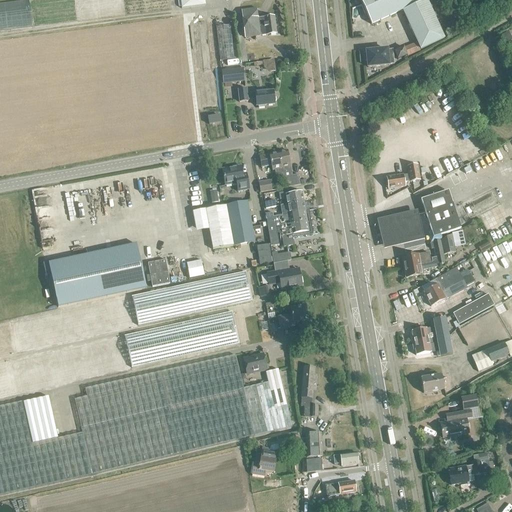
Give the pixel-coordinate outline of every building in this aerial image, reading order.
[(78,0),(80,20),(125,16),(123,0),(78,0)] [(177,0),(178,7),(181,7),(181,9),(205,6),(205,5),(204,0),(177,0)] [(427,3),(425,0),(359,0),(371,25),(402,11),(409,26),(420,50),(444,39),(427,3)] [(264,18),(258,19),(258,18),(257,18),(256,9),(241,11),(244,38),(260,36),(266,35),(276,34),(274,17),(264,18)] [(230,25),(216,27),(220,61),(234,60),(230,25)] [(397,60),(404,57),(420,51),(417,43),(394,52),(397,60)] [(366,54),(364,54),(365,61),(367,61),(367,68),(388,66),(388,65),(394,64),(392,50),(387,51),(387,50),(366,52),(366,54)] [(223,84),(235,83),(244,82),(243,69),(221,72),(223,84)] [(258,106),(258,108),(264,107),(264,106),(274,105),(273,96),(272,96),(272,94),(273,94),(273,92),(262,93),(262,91),(254,92),(255,93),(247,94),(246,90),(238,91),(239,103),(247,102),(247,100),(253,100),(253,99),(255,99),(256,107),(258,106)] [(450,124),(461,118),(459,114),(448,121),(450,124)] [(219,116),(208,118),(209,125),(220,123),(219,116)] [(277,153),(282,174),(284,183),(285,188),(300,185),(298,175),(292,176),(289,177),(288,173),(291,172),(287,151),(277,153)] [(274,170),(275,176),(282,174),(277,153),(269,155),(259,157),(261,168),(271,166),(272,171),(274,170)] [(222,170),(225,186),(236,184),(237,192),(249,190),(246,174),(242,175),(240,166),(222,170)] [(420,181),(417,167),(407,168),(408,175),(402,176),(387,179),(388,181),(387,181),(387,183),(386,184),(387,187),(388,188),(389,190),(404,187),(404,183),(410,182),(410,183),(420,181)] [(260,193),(272,191),(270,181),(258,183),(260,193)] [(303,203),(301,192),(285,195),(285,193),(278,194),(279,200),(286,199),(287,205),(281,206),(303,203)] [(432,242),(441,239),(440,236),(459,230),(447,192),(420,201),(431,233),(429,233),(432,242)] [(212,204),(218,203),(217,193),(210,194),(212,204)] [(254,242),(247,202),(226,206),(192,212),(195,228),(208,226),(212,250),(233,246),(254,242)] [(303,203),(281,206),(282,215),(305,211),(303,203)] [(273,213),(265,215),(265,220),(266,220),(268,233),(276,232),(276,234),(281,234),(283,247),(283,248),(294,246),(294,245),(292,245),(292,242),(293,241),(292,239),(293,239),(293,238),(312,235),(308,211),(305,212),(305,211),(282,215),(273,217),(273,213)] [(384,251),(423,242),(417,213),(377,222),(384,251)] [(276,232),(268,233),(270,247),(278,246),(276,234),(276,232)] [(431,259),(432,263),(431,263),(432,264),(419,266),(419,267),(404,269),(406,279),(421,276),(424,275),(423,271),(438,268),(437,266),(445,264),(443,253),(455,251),(452,235),(441,241),(440,241),(440,242),(442,254),(434,255),(435,258),(431,259)] [(297,245),(299,255),(318,251),(316,241),(297,245)] [(442,254),(440,242),(440,241),(429,243),(431,250),(433,249),(434,255),(442,254)] [(136,245),(113,250),(48,264),(58,308),(122,294),(146,289),(136,245)] [(277,253),(271,254),(273,264),(291,261),(289,253),(277,255),(277,253)] [(402,258),(404,269),(419,267),(419,266),(432,264),(431,263),(430,263),(428,253),(402,258)] [(165,261),(148,264),(152,288),(169,284),(165,261)] [(187,262),(189,278),(204,276),(202,261),(187,262)] [(424,292),(423,293),(431,307),(444,300),(445,302),(445,301),(445,300),(466,289),(456,269),(421,287),(424,292)] [(301,286),(299,270),(285,273),(284,271),(266,274),(268,285),(280,283),(281,290),(301,286)] [(475,316),(494,306),(488,295),(469,305),(475,316)] [(297,306),(297,308),(290,309),(291,315),(277,318),(280,329),(295,326),(294,323),(308,320),(305,305),(297,306)] [(458,325),(475,316),(469,305),(453,315),(458,325)] [(412,344),(448,337),(445,319),(433,321),(433,325),(431,325),(431,327),(431,328),(411,332),(412,337),(410,338),(412,344)] [(452,355),(448,337),(412,344),(413,351),(415,351),(416,356),(430,353),(430,354),(439,352),(440,358),(452,355)] [(13,363),(19,391),(125,370),(121,349),(107,352),(105,344),(13,363)] [(509,355),(504,344),(486,351),(490,363),(509,355)] [(486,351),(471,357),(478,372),(492,366),(490,363),(486,351)] [(247,375),(266,371),(263,355),(243,359),(247,375)] [(32,445),(23,403),(23,402),(0,406),(0,495),(92,475),(198,450),(292,427),(280,380),(267,383),(243,389),(235,356),(154,374),(84,389),(86,397),(74,400),(82,433),(75,435),(58,439),(32,445)] [(304,407),(304,418),(318,418),(318,406),(311,406),(312,390),(311,390),(310,389),(310,383),(315,383),(316,376),(313,375),(314,369),(314,368),(304,367),(300,407),(304,407)] [(267,383),(280,380),(278,370),(265,373),(267,383)] [(444,390),(442,382),(441,375),(420,379),(423,394),(444,390)] [(463,411),(477,409),(475,396),(461,399),(463,411)] [(32,445),(58,439),(48,397),(23,403),(32,445)] [(447,423),(440,424),(441,430),(441,433),(442,439),(469,434),(466,420),(471,419),(470,411),(446,416),(447,423)] [(293,448),(301,446),(298,436),(297,432),(276,437),(279,451),(289,449),(289,447),(293,447),(293,448)] [(318,443),(318,434),(305,435),(306,458),(322,457),(321,442),(318,443)] [(274,452),(262,450),(260,464),(254,463),(252,475),(264,477),(265,472),(273,473),(275,460),(276,455),(273,455),(274,452)] [(341,467),(358,465),(356,453),(340,456),(333,457),(334,465),(341,464),(341,467)] [(306,473),(317,472),(321,471),(321,459),(306,461),(306,473)] [(479,462),(472,463),(473,466),(465,468),(465,467),(453,469),(454,472),(449,473),(451,486),(460,484),(460,486),(466,485),(466,483),(468,483),(468,482),(475,481),(474,476),(481,475),(490,473),(488,461),(479,462)] [(340,495),(341,495),(355,493),(355,491),(356,490),(355,487),(354,486),(354,482),(346,483),(346,482),(338,484),(332,485),(325,486),(327,498),(334,496),(340,495)]
